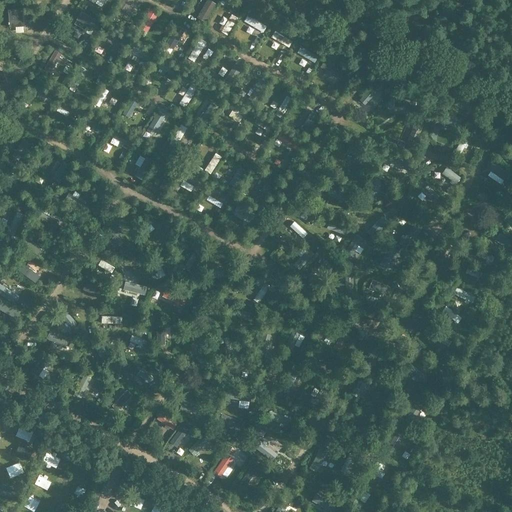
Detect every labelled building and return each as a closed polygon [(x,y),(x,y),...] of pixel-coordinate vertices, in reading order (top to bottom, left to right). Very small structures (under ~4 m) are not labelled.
[(122,0),(115,12),(122,17),(132,0),(122,0)] [(199,19),(205,23),(216,6),(209,2),(199,19)] [(7,10),(9,29),(23,28),(22,9),(7,10)] [(91,20),(79,11),(75,17),(88,25),(91,20)] [(148,32),(158,15),(151,11),(141,28),(148,32)] [(215,21),(220,24),(224,18),(219,14),(215,21)] [(231,15),(224,27),(222,26),(219,31),(227,36),(237,19),(231,15)] [(246,22),(263,32),(267,27),(249,16),(246,22)] [(180,27),(179,27),(177,26),(166,45),(173,50),(185,31),(183,30),(183,29),(182,29),(182,28),(181,28),(180,28),(180,27)] [(108,28),(105,33),(115,39),(119,34),(108,28)] [(77,40),(81,34),(75,30),(71,36),(77,40)] [(272,37),(289,47),(292,42),(275,32),(272,37)] [(189,54),(195,58),(205,42),(199,38),(189,54)] [(269,47),(275,50),(279,45),(273,41),(269,47)] [(134,43),(129,50),(143,58),(147,51),(134,43)] [(298,52),(315,62),(318,57),(301,47),(298,52)] [(54,48),(42,68),(50,73),(62,53),(54,48)] [(181,64),(186,56),(182,53),(177,61),(181,64)] [(159,58),(156,63),(172,73),(175,68),(159,58)] [(343,72),(325,61),(321,67),(340,78),(343,72)] [(79,65),(71,81),(78,85),(87,69),(79,65)] [(233,65),(224,80),(230,83),(239,68),(233,65)] [(218,74),(224,78),(228,72),(223,68),(218,74)] [(320,77),(323,71),(317,68),(314,74),(320,77)] [(178,101),(185,105),(197,87),(190,82),(178,101)] [(359,97),(365,102),(377,89),(371,84),(359,97)] [(37,97),(38,95),(48,98),(50,91),(34,86),(31,95),(37,97)] [(101,86),(91,103),(99,107),(109,91),(101,86)] [(276,109),(283,113),(292,97),(285,93),(276,109)] [(131,96),(121,114),(128,118),(138,100),(131,96)] [(62,114),(64,111),(71,116),(76,109),(60,100),(55,109),(62,114)] [(230,100),(227,106),(244,116),(247,110),(230,100)] [(200,116),(207,121),(217,105),(209,101),(200,116)] [(299,126),(306,130),(317,112),(310,108),(299,126)] [(158,110),(146,129),(154,134),(166,115),(158,110)] [(257,114),(252,122),(269,132),(274,125),(257,114)] [(295,122),(290,118),(286,123),(292,127),(295,122)] [(188,127),(180,123),(171,141),(179,145),(188,127)] [(280,129),(276,137),(294,148),(299,140),(280,129)] [(130,147),(133,140),(112,131),(109,139),(130,147)] [(461,152),(468,140),(462,136),(454,148),(461,152)] [(348,143),(345,151),(363,158),(366,150),(348,143)] [(394,150),(389,160),(407,169),(412,159),(394,150)] [(203,168),(210,173),(221,156),(214,151),(203,168)] [(123,162),(127,156),(122,153),(119,159),(123,162)] [(140,179),(153,163),(146,157),(133,174),(140,179)] [(507,174),(495,163),(490,168),(503,179),(507,174)] [(246,169),(239,165),(230,181),(236,184),(246,169)] [(204,183),(184,171),(180,179),(200,190),(204,183)] [(166,173),(157,186),(164,190),(172,177),(166,173)] [(406,175),(401,183),(407,186),(411,178),(406,175)] [(364,196),(372,199),(380,180),(372,177),(364,196)] [(425,197),(432,194),(425,181),(419,184),(425,197)] [(178,193),(180,187),(174,184),(171,191),(178,193)] [(229,195),(211,184),(206,192),(225,204),(229,195)] [(329,198),(336,196),(333,187),(326,189),(329,198)] [(68,190),(65,195),(78,203),(81,199),(68,190)] [(169,190),(165,197),(172,201),(176,194),(169,190)] [(253,211),(237,202),(233,209),(249,218),(253,211)] [(40,209),(37,216),(49,223),(53,217),(40,209)] [(219,219),(214,216),(210,221),(215,225),(219,219)] [(382,217),(365,234),(372,240),(389,224),(382,217)] [(156,238),(165,240),(169,221),(160,219),(156,238)] [(325,227),(346,234),(349,226),(328,219),(325,227)] [(302,238),(307,233),(292,220),(288,225),(302,238)] [(511,240),(497,231),(493,238),(508,247),(511,240)] [(111,233),(107,240),(127,252),(131,246),(111,233)] [(355,233),(345,250),(351,254),(362,237),(355,233)] [(26,235),(22,241),(37,253),(41,247),(26,235)] [(160,243),(152,255),(162,258),(165,244),(160,243)] [(387,248),(378,263),(384,267),(394,252),(387,248)] [(494,254),(476,248),(473,256),(491,262),(494,254)] [(292,263),(297,269),(311,254),(306,249),(292,263)] [(118,269),(99,259),(96,265),(115,275),(118,269)] [(154,281),(164,276),(156,260),(151,263),(152,266),(148,269),(154,281)] [(23,274),(27,270),(22,265),(18,269),(23,274)] [(487,275),(466,265),(463,271),(485,280),(487,275)] [(226,275),(210,266),(207,271),(223,280),(226,275)] [(345,294),(353,294),(353,275),(345,275),(345,294)] [(432,289),(436,283),(422,276),(419,282),(432,289)] [(121,281),(122,292),(133,291),(133,281),(121,281)] [(0,283),(0,293),(14,302),(19,295),(0,283)] [(262,284),(253,297),(259,301),(268,288),(262,284)] [(79,286),(75,293),(90,303),(94,297),(79,286)] [(476,297),(455,286),(452,294),(473,304),(476,297)] [(185,296),(164,287),(161,294),(182,303),(185,296)] [(281,296),(278,302),(294,309),(297,303),(281,296)] [(0,300),(0,306),(13,314),(15,309),(0,300)] [(462,318),(443,304),(438,311),(458,324),(462,318)] [(254,314),(237,308),(235,315),(251,321),(254,314)] [(415,332),(420,324),(401,313),(397,321),(415,332)] [(120,315),(100,314),(100,322),(120,323),(120,315)] [(155,323),(156,344),(164,344),(164,322),(155,323)] [(292,328),(285,344),(293,348),(301,332),(292,328)] [(436,328),(431,335),(448,347),(453,340),(436,328)] [(66,341),(48,331),(45,337),(63,347),(66,341)] [(263,334),(259,353),(269,356),(273,336),(263,334)] [(145,340),(132,335),(130,342),(143,347),(145,340)] [(222,337),(226,350),(232,348),(228,335),(222,337)] [(324,351),(321,359),(337,367),(341,360),(324,351)] [(40,355),(28,370),(37,376),(48,360),(40,355)] [(252,362),(236,361),(235,370),(251,371),(252,362)] [(408,363),(404,369),(422,381),(426,375),(408,363)] [(142,367),(137,372),(149,383),(154,377),(142,367)] [(292,368),(280,387),(286,391),(299,372),(292,368)] [(82,373),(73,393),(82,397),(92,377),(82,373)] [(200,374),(196,379),(201,384),(206,378),(200,374)] [(362,380),(354,400),(361,402),(369,382),(362,380)] [(224,385),(221,390),(226,393),(229,387),(224,385)] [(125,388),(113,400),(121,408),(133,395),(125,388)] [(314,389),(308,399),(314,403),(320,392),(314,389)] [(248,394),(230,393),(230,400),(247,401),(248,394)] [(403,417),(412,422),(422,402),(414,398),(403,417)] [(201,405),(181,399),(178,408),(198,414),(201,405)] [(269,412),(266,420),(288,428),(291,420),(269,412)] [(240,423),(221,416),(219,423),(238,430),(240,423)] [(182,423),(169,440),(176,445),(189,428),(182,423)] [(381,446),(388,450),(398,434),(391,430),(381,446)] [(204,433),(188,449),(194,455),(210,438),(204,433)] [(256,445),(272,456),(277,449),(261,438),(256,445)] [(313,471),(325,451),(317,447),(306,466),(313,471)] [(59,460),(68,461),(69,449),(61,448),(59,460)] [(225,452),(213,471),(219,475),(232,457),(225,452)] [(49,474),(53,465),(43,461),(39,470),(49,474)] [(377,485),(385,470),(376,465),(368,480),(377,485)] [(108,480),(114,478),(112,469),(105,472),(108,480)] [(42,496),(46,488),(37,482),(32,490),(42,496)] [(352,500),(358,503),(368,487),(362,483),(352,500)] [(2,496),(12,499),(15,489),(5,487),(2,496)] [(334,504),(316,493),(312,500),(330,511),(334,504)] [(20,511),(21,511),(31,511),(35,504),(25,500),(20,511)]
